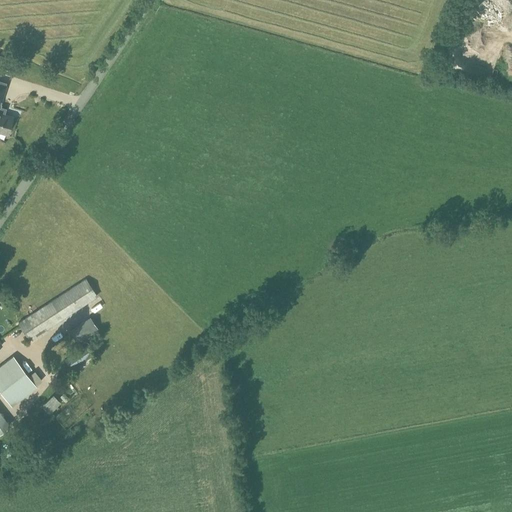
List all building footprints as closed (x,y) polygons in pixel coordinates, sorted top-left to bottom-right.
[(0,132),(8,134),(13,117),(0,112),(0,132)] [(18,323),(30,340),(98,296),(86,278),(18,323)] [(90,310),(103,302),(99,297),(86,305),(90,310)] [(77,343),(99,330),(90,316),(69,330),(77,343)] [(71,370),(92,356),(85,345),(72,353),(73,355),(65,361),(71,370)] [(37,385),(41,382),(33,372),(29,375),(14,356),(0,366),(0,392),(11,407),(38,386),(37,385)] [(40,367),(34,371),(40,378),(45,374),(40,367)] [(50,414),(61,402),(55,396),(43,407),(50,414)] [(0,433),(9,428),(0,415),(0,433)]
